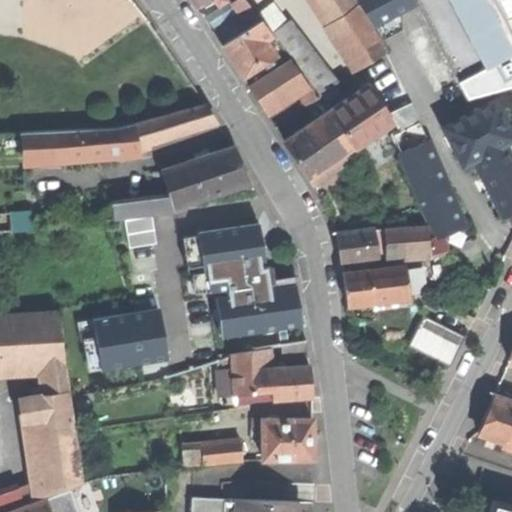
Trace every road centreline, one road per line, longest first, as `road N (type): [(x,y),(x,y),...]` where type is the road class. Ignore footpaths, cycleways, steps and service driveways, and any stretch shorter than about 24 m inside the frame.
road 1 (tertiary): [(163,0),(296,207),(315,254),(354,511)]
road 2 (tertiary): [(405,511),(511,308)]
